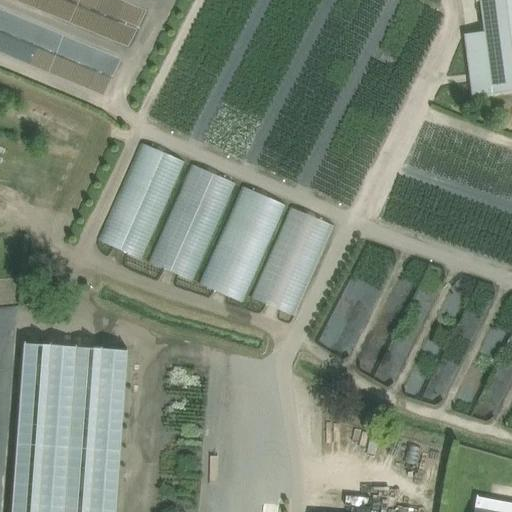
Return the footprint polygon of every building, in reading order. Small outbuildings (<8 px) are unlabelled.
[(511,90),(511,0),(479,0),(484,32),(464,34),(472,96),(511,90)] [(141,259),(183,162),(140,143),(98,240),(141,259)] [(149,262),(192,281),(234,184),(191,165),(149,262)] [(202,285),(244,303),(287,206),(245,188),(202,285)] [(252,297),(296,317),(335,227),(290,208),(252,297)] [(351,358),(399,255),(373,242),(325,346),(351,358)] [(19,511),(122,511),(134,352),(32,344),(19,511)] [(511,511),(511,502),(476,495),(473,511),(511,511)]
